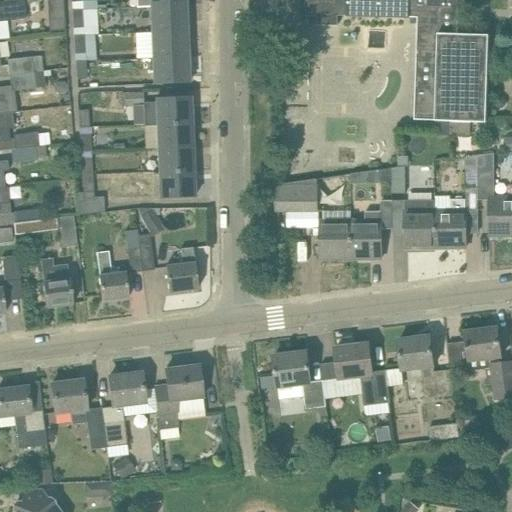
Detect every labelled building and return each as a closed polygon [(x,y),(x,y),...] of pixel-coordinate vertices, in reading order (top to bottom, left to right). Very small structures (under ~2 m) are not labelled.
[(0,21),(25,18),(22,0),(20,0),(3,2),(0,2),(0,21)] [(71,0),(72,9),(82,9),(81,0),(71,0)] [(305,0),(305,15),(317,16),(317,23),(317,25),(338,25),(338,24),(338,15),(346,15),(346,16),(348,16),(348,15),(349,15),(349,16),(376,17),(376,16),(377,16),(377,17),(379,17),(379,16),(380,16),(380,17),(407,18),(407,17),(408,17),(408,18),(409,18),(409,17),(410,17),(410,0),(305,0)] [(436,120),(451,121),(451,136),(469,135),(470,122),(487,122),(487,118),(486,118),(486,117),(487,117),(488,97),(489,40),(489,39),(489,35),(458,34),(459,7),(466,8),(466,6),(465,6),(465,0),(410,0),(410,17),(418,17),(415,119),(436,120)] [(187,30),(186,5),(150,6),(150,32),(187,30)] [(84,34),(82,9),(72,9),(73,35),(84,34)] [(188,56),(187,30),(150,32),(151,58),(188,56)] [(75,61),(85,60),(96,59),(94,33),(84,34),(73,35),(75,61)] [(188,56),(151,58),(152,84),(189,82),(188,56)] [(7,62),(9,76),(44,72),(42,58),(7,62)] [(86,78),(85,60),(75,61),(76,78),(86,78)] [(0,113),(12,112),(17,112),(14,91),(20,90),(20,94),(37,92),(36,88),(45,86),(44,76),(44,72),(9,76),(10,87),(0,87),(0,113)] [(55,85),(55,91),(59,94),(61,94),(63,94),(67,90),(67,85),(65,82),(63,81),(58,81),(55,85)] [(124,106),(132,105),(144,105),(144,103),(143,92),(117,93),(117,105),(124,104),(124,106)] [(156,103),(144,103),(144,105),(144,125),(157,125),(157,124),(191,122),(190,98),(156,100),(156,103)] [(79,111),(80,127),(99,126),(98,110),(79,111)] [(14,128),(12,112),(0,113),(0,140),(9,139),(7,129),(14,128)] [(157,124),(157,125),(158,148),(192,147),(191,122),(157,124)] [(15,148),(45,145),(43,133),(38,133),(37,132),(13,135),(15,148)] [(79,134),(80,154),(91,153),(90,133),(79,134)] [(47,159),(45,145),(15,148),(11,149),(12,162),(47,159)] [(193,171),(192,147),(158,148),(159,172),(193,171)] [(93,178),(91,153),(80,154),(82,178),(93,178)] [(479,169),(495,169),(494,153),(479,155),(479,169)] [(466,169),(479,169),(479,155),(464,157),(464,170),(466,169)] [(405,166),(393,168),(393,181),(393,193),(406,193),(405,166)] [(393,181),(393,168),(380,169),(380,181),(393,181)] [(479,185),(479,169),(466,169),(466,185),(479,185)] [(194,195),(193,171),(159,172),(160,197),(194,195)] [(362,172),(351,173),(351,184),(363,184),(362,172)] [(94,196),(93,178),(82,178),(83,192),(77,192),(79,215),(105,211),(104,196),(94,196)] [(290,183),(290,211),(318,211),(317,178),(290,183)] [(0,187),(0,214),(10,214),(9,203),(8,187),(0,187)] [(436,210),(437,248),(466,247),(466,197),(451,197),(451,196),(435,196),(435,200),(435,210),(436,210)] [(511,197),(495,198),(491,198),(490,235),(511,235),(511,197)] [(437,248),(436,210),(435,210),(435,200),(406,200),(406,210),(406,248),(437,248)] [(352,221),(352,258),(382,258),(381,229),(393,229),(392,201),(381,201),(381,210),(366,210),(367,221),(352,221)] [(164,228),(153,209),(141,216),(151,236),(164,228)] [(34,210),(16,213),(17,223),(36,220),(34,210)] [(352,258),(352,221),(351,210),(324,211),(324,221),(321,221),(321,259),(352,258)] [(74,215),(59,217),(63,247),(78,245),(74,215)] [(37,232),(36,220),(17,223),(14,223),(15,235),(37,232)] [(12,228),(0,229),(0,241),(13,240),(12,228)] [(130,273),(142,271),(138,235),(137,229),(125,231),(130,273)] [(149,234),(138,235),(142,271),(154,270),(149,234)] [(182,264),(165,266),(169,292),(198,289),(195,262),(194,262),(193,247),(180,248),(182,264)] [(96,253),(102,300),(129,297),(126,272),(111,273),(109,251),(96,253)] [(43,281),(46,307),(73,304),(70,278),(55,280),(52,254),(40,255),(43,281)] [(17,255),(2,257),(5,281),(20,279),(17,255)] [(511,396),(511,361),(502,363),(498,327),(466,331),(469,361),(490,358),(494,384),(492,384),(494,399),(511,396)] [(431,336),(398,340),(401,370),(421,368),(425,399),(454,395),(451,370),(434,372),(431,336)] [(461,341),(450,342),(451,360),(462,359),(461,341)] [(369,344),(336,348),(339,379),(361,377),(364,406),(390,403),(388,379),(374,381),(369,344)] [(312,382),(308,351),(274,356),(279,399),(304,396),(306,409),(319,407),(327,406),(323,381),(312,382)] [(167,385),(154,387),(159,429),(177,427),(179,427),(177,415),(204,412),(199,365),(165,369),(167,385)] [(103,407),(107,447),(127,444),(122,405),(145,402),(141,372),(109,377),(112,406),(103,407)] [(107,447),(103,407),(87,409),(83,380),(51,384),(54,413),(70,411),(72,423),(86,421),(90,449),(107,447)] [(0,416),(15,414),(19,448),(47,445),(43,411),(31,412),(27,387),(11,389),(8,385),(0,385),(0,416)] [(328,416),(327,406),(319,407),(321,417),(328,416)] [(485,415),(465,412),(462,428),(482,431),(485,415)] [(458,423),(429,427),(431,440),(460,437),(458,423)] [(379,442),(391,440),(388,426),(376,428),(379,442)] [(177,427),(159,429),(161,440),(178,438),(177,427)] [(290,442),(276,439),(272,455),(287,458),(290,442)] [(127,456),(113,465),(122,478),(135,470),(127,456)] [(181,463),(176,459),(170,460),(171,472),(182,470),(181,463)] [(52,483),(50,469),(36,471),(38,485),(52,483)] [(47,499),(41,490),(26,491),(21,502),(16,503),(13,509),(15,511),(60,511),(50,498),(47,499)] [(410,500),(400,511),(417,511),(420,508),(410,500)]
